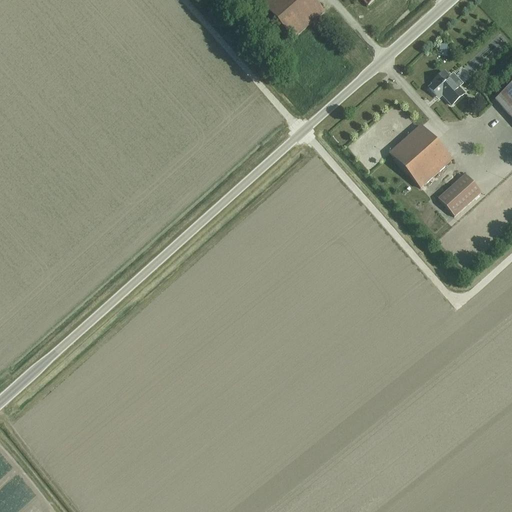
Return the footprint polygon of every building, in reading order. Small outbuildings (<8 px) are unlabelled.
[(292,41),(323,13),(311,0),(268,0),(261,6),(292,41)] [(444,74),(431,85),(432,86),(428,90),(434,96),(433,96),(435,98),(439,94),(451,107),(463,95),(454,85),(458,82),(453,76),(452,75),(448,79),(444,74)] [(511,85),(495,101),(511,119),(511,85)] [(420,190),(451,162),(420,127),(389,155),(420,190)] [(453,219),(480,195),(464,177),(437,201),(453,219)]
